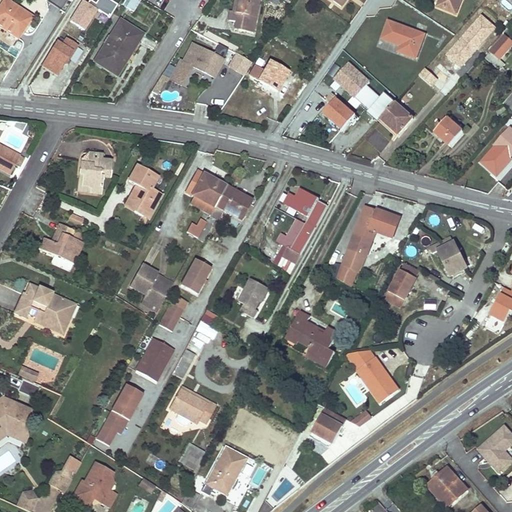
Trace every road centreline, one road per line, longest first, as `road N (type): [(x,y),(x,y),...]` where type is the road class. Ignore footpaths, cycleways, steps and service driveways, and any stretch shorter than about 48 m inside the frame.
road 1 (unknown): [(288,152),(164,391)]
road 2 (tertiary): [(511,211),(272,147)]
road 3 (residential): [(272,147),(373,0)]
road 4 (tertiary): [(272,147),(125,120)]
road 5 (residential): [(427,340),(457,316),(511,223)]
road 6 (residential): [(125,120),(200,0)]
road 7 (secondary): [(435,429),(325,511)]
road 8 (residential): [(0,227),(60,112)]
